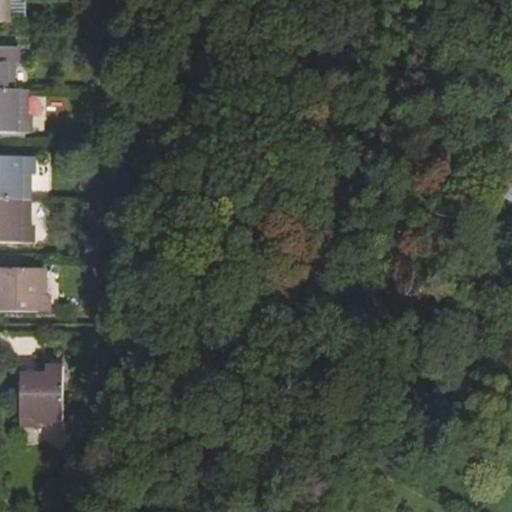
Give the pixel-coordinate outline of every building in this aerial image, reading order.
[(0,0),(0,25),(18,25),(17,0),(0,0)] [(0,91),(13,92),(13,66),(18,66),(17,50),(0,49),(0,91)] [(13,92),(0,91),(0,133),(31,133),(32,117),(28,117),(29,92),(13,92)] [(0,202),(29,203),(29,177),(33,177),(33,162),(0,161),(0,202)] [(29,203),(0,202),(0,244),(32,245),(32,229),(29,229),(29,203)] [(0,313),(49,314),(49,297),(46,296),(46,271),(0,270),(0,287),(4,288),(4,296),(0,296),(0,313)] [(38,421),(62,421),(63,368),(45,368),(46,381),(37,381),(37,377),(21,376),(20,424),(38,424),(38,421)]
